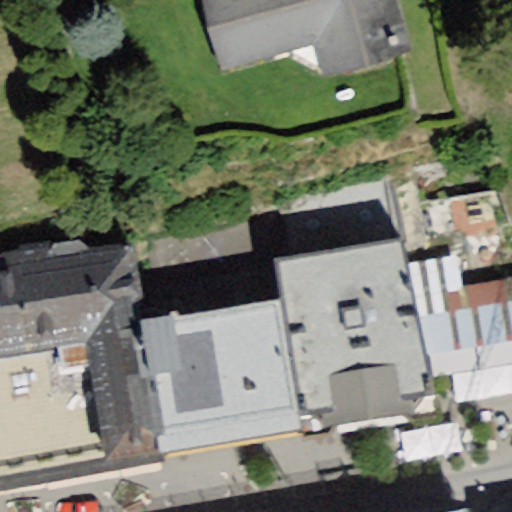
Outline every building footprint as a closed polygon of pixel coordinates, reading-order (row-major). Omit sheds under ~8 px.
[(424,60),(406,0),(210,0),(232,76),(325,49),(336,85),(424,60)] [(291,301),(312,435),(314,451),(440,432),(438,419),(511,407),(511,310),(426,324),(413,246),(285,266),(291,301)] [(131,252),(0,273),(0,361),(105,344),(146,338),(131,252)] [(173,456),(312,435),(291,301),(153,323),(161,379),(140,382),(149,440),(170,437),(173,456)] [(105,344),(0,361),(0,482),(125,461),(105,344)]
